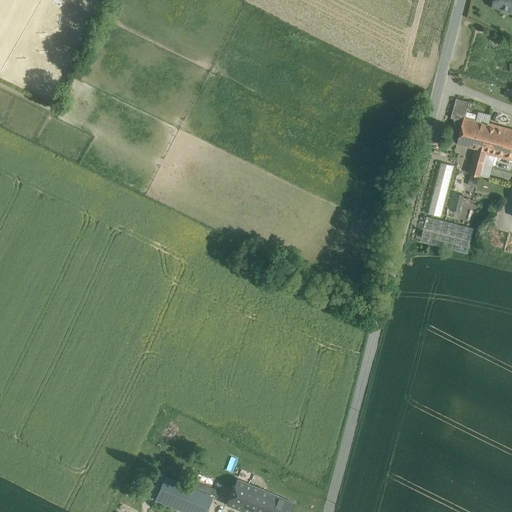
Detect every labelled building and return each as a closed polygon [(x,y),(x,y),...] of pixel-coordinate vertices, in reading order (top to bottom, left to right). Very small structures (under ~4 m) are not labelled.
[(511,0),(494,0),(493,6),(502,9),(502,6),(511,8),(511,0)] [(469,102),(456,99),(453,111),(465,114),(466,115),(466,113),(469,102)] [(476,121),(464,118),(465,114),(453,111),(451,118),(454,119),(453,122),(462,125),(457,144),(476,149),(482,150),(489,124),(476,121)] [(477,116),(466,113),(466,115),(465,114),(464,118),(476,121),(477,116)] [(511,130),(489,124),(482,150),(486,152),(511,158),(511,130)] [(482,150),(476,149),(470,173),(480,175),(486,152),(482,150)] [(439,163),(427,213),(441,216),(452,166),(439,163)] [(463,195),(453,193),(449,208),(459,211),(463,195)] [(426,217),(420,242),(466,253),(472,228),(426,217)] [(193,489),(166,477),(156,500),(183,511),(205,511),(212,497),(193,489)] [(270,511),(277,498),(237,480),(226,505),(241,511),(270,511)] [(214,492),(196,484),(193,489),(212,497),(214,492)] [(291,511),(294,505),(277,498),(270,511),(291,511)]
